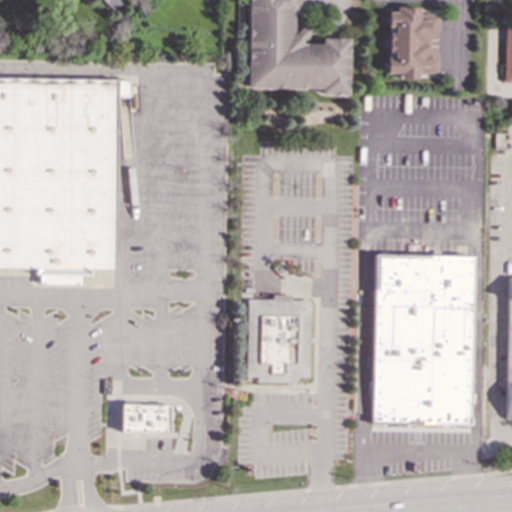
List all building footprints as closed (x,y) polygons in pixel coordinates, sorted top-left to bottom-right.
[(102,0),(113,9),(120,0),(102,0)] [(245,0),(245,88),(318,89),(318,95),(346,95),(347,38),(319,38),(319,43),(307,43),(307,25),(300,25),(300,32),(291,32),(291,15),(297,15),(297,0),(245,0)] [(435,73),(435,13),(417,13),(417,7),(394,7),(394,12),(385,12),(385,74),(398,74),(398,79),(415,79),(415,74),(435,73)] [(502,83),(511,83),(511,28),(503,28),(502,83)] [(0,268),(32,269),(32,275),(37,275),(37,284),(81,284),(81,275),(87,275),(87,270),(112,270),(114,97),(128,96),(126,78),(0,76),(0,268)] [(373,255),(471,256),(468,425),(370,424),(373,255)] [(246,300),(271,300),(271,295),(289,295),(289,300),(309,300),(308,377),(297,377),(295,383),(256,382),(255,377),(245,376),(246,300)] [(120,404),(119,432),(158,433),(158,432),(168,432),(169,425),(167,425),(168,408),(169,408),(169,404),(160,404),(160,405),(137,405),(137,404),(120,404)]
